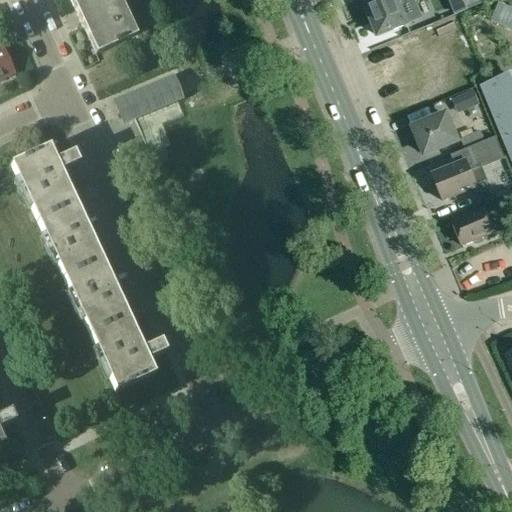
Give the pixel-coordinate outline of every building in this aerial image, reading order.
[(118,0),(69,0),(96,57),(136,38),(118,0)] [(361,0),(363,2),(361,4),(364,11),(367,11),(370,18),(414,0),(361,0)] [(414,0),(370,18),(373,26),(371,28),(374,35),(376,35),(377,37),(406,26),(422,19),(414,0)] [(455,14),(456,15),(483,3),(478,0),(452,0),(458,13),(455,14)] [(511,9),(497,3),(489,22),(511,31),(511,9)] [(0,79),(1,79),(2,80),(14,75),(1,48),(0,48),(0,79)] [(489,110),(511,99),(511,81),(509,75),(480,87),(479,87),(489,110)] [(123,125),(175,103),(181,101),(172,79),(114,103),(123,125)] [(479,106),(473,91),(452,99),(458,114),(479,106)] [(511,99),(489,110),(490,113),(498,132),(511,125),(511,99)] [(446,116),(414,130),(425,156),(456,143),(447,119),(446,116)] [(506,151),(507,154),(511,151),(511,125),(498,132),(506,151)] [(450,157),(455,168),(433,177),(443,202),(476,188),(476,187),(487,183),(482,169),(504,160),(495,139),(450,157)] [(108,291),(76,223),(44,153),(50,150),(49,149),(9,167),(115,394),(154,376),(153,375),(147,377),(108,291)] [(78,166),(73,155),(54,163),(60,175),(78,166)] [(511,197),(509,190),(496,195),(501,206),(511,201),(511,197)] [(494,235),(484,209),(453,222),(463,247),(494,235)] [(166,354),(160,342),(142,351),(147,362),(166,354)] [(0,430),(15,424),(10,412),(0,416),(0,430)]
